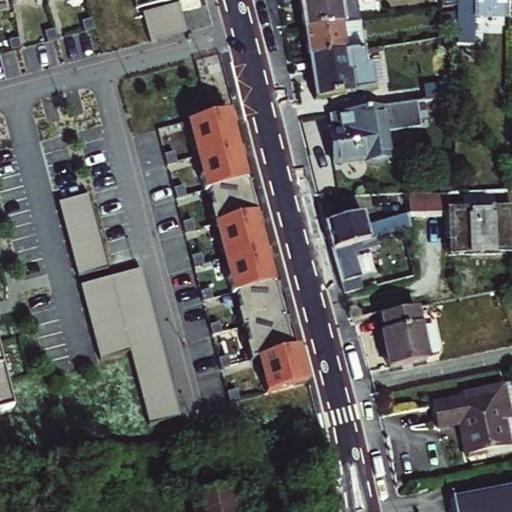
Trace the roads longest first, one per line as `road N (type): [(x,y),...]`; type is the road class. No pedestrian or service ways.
road 1 (tertiary): [(361,511),(244,36)]
road 2 (residential): [(105,71),(195,410)]
road 3 (residential): [(11,96),(84,359)]
road 4 (residential): [(105,71),(244,36)]
